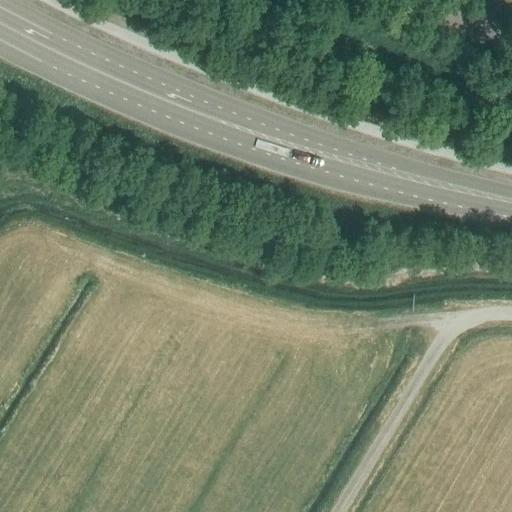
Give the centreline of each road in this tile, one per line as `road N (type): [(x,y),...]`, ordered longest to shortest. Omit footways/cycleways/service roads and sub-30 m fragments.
road 1 (secondary): [(511,204),(406,184),(257,134),(0,15)]
road 2 (track): [(339,511),(436,351),(467,321),(511,318)]
